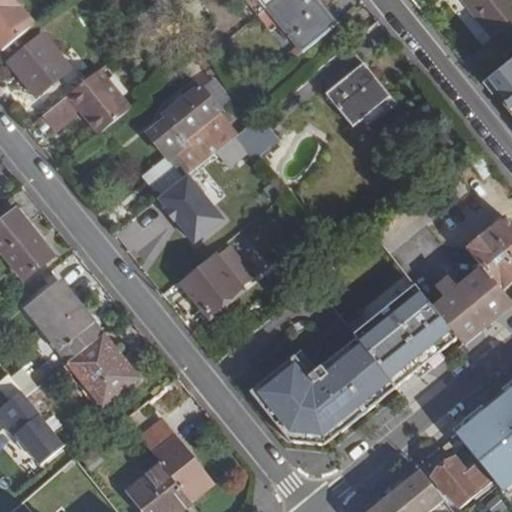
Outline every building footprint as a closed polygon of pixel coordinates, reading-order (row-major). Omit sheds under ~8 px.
[(11,0),(0,0),(0,49),(1,51),(33,26),(11,0)] [(166,0),(161,0),(138,20),(144,27),(149,33),(175,11),(166,0)] [(257,0),(266,11),(279,0),(257,0)] [(279,0),(266,11),(303,56),(339,27),(316,0),(279,0)] [(511,0),(462,0),(494,39),(497,37),(505,47),(511,41),(511,0)] [(144,27),(133,35),(138,42),(149,33),(144,27)] [(71,70),(43,37),(10,65),(38,98),(71,70)] [(210,56),(199,41),(184,54),(199,71),(213,59),(210,56)] [(511,58),(485,79),(496,93),(500,90),(511,104),(511,58)] [(327,96),(353,129),(364,121),(391,98),(365,66),(327,96)] [(100,73),(70,98),(101,136),(131,112),(100,73)] [(216,82),(204,91),(221,113),(233,103),(216,82)] [(171,164),(172,163),(186,180),(189,177),(218,154),(235,139),(238,137),(222,118),(224,115),(221,113),(204,91),(201,88),(162,118),(164,123),(148,136),(166,158),(171,164)] [(395,104),(391,98),(364,121),(368,127),(395,104)] [(56,134),(77,117),(65,102),(44,120),(56,134)] [(238,137),(235,139),(248,154),(254,162),(277,144),(259,120),(238,137)] [(218,154),(229,168),(248,154),(235,139),(218,154)] [(498,171),(479,148),(410,205),(428,227),(470,192),(461,181),(473,170),(484,182),(498,171)] [(171,164),(166,158),(144,177),(162,199),(186,180),(172,163),(171,164)] [(225,222),(189,177),(186,180),(162,199),(161,200),(170,211),(167,213),(179,228),(182,226),(197,245),(225,222)] [(257,185),(239,198),(259,221),(285,201),(272,185),(263,192),(257,185)] [(410,205),(373,235),(391,256),(428,227),(410,205)] [(53,259),(17,213),(0,225),(0,251),(24,281),(53,259)] [(471,249),(472,249),(487,268),(506,290),(511,285),(511,227),(506,220),(471,249)] [(242,286),(255,277),(229,245),(216,255),(242,286)] [(242,286),(216,255),(180,285),(207,314),(242,286)] [(447,301),(435,311),(458,339),(462,345),(511,304),(511,298),(506,290),(487,268),(454,294),(447,301)] [(61,282),(26,311),(69,365),(104,337),(61,282)] [(242,286),(207,314),(213,322),(247,293),(242,286)] [(450,289),(443,295),(447,301),(454,294),(450,289)] [(390,382),(395,389),(458,339),(435,311),(419,290),(356,340),(358,343),(390,382)] [(94,414),(138,380),(104,337),(69,365),(27,399),(34,408),(76,374),(84,383),(76,390),(94,414)] [(268,415),(358,343),(356,340),(311,377),(295,357),(251,393),(268,415)] [(358,343),(268,415),(272,419),(279,414),(295,434),(294,443),(323,445),(323,435),(336,425),(341,432),(370,409),(365,402),(390,382),(358,343)] [(10,377),(0,385),(0,389),(11,403),(22,393),(10,377)] [(370,409),(395,389),(390,382),(365,402),(370,409)] [(473,429),(459,440),(498,488),(499,488),(511,477),(511,389),(469,424),(473,429)] [(22,393),(11,403),(0,412),(0,433),(7,427),(11,431),(14,428),(18,432),(19,434),(19,440),(24,447),(31,448),(42,462),(63,445),(34,408),(27,399),(22,393)] [(279,414),(272,419),(291,443),(294,443),(295,434),(279,414)] [(162,423),(140,440),(162,467),(192,504),(214,487),(162,423)] [(473,429),(469,424),(456,435),(459,440),(473,429)] [(323,435),(323,445),(325,445),(341,432),(336,425),(323,435)] [(468,474),(456,460),(433,478),(461,510),(492,484),(478,466),(468,474)] [(162,467),(129,492),(144,511),(183,511),(193,504),(192,504),(162,467)] [(452,511),(421,473),(373,511),(452,511)] [(511,485),(511,477),(499,488),(503,493),(511,485)]
